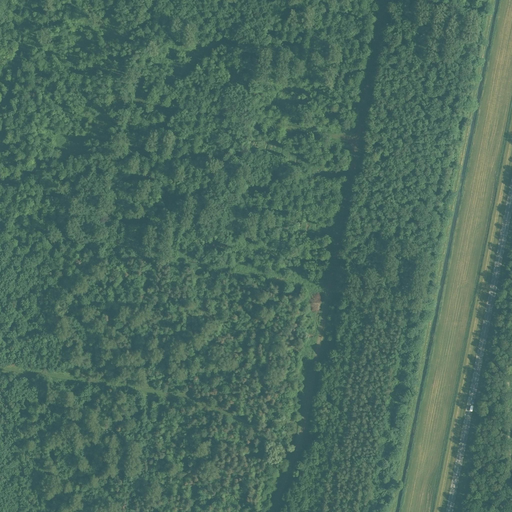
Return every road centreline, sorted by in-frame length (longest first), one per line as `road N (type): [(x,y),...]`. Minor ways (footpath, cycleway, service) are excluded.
road 1 (track): [(273,511),(304,418),(385,0)]
road 2 (track): [(391,511),(492,0)]
road 3 (track): [(0,60),(73,87),(357,140)]
road 4 (primary): [(449,511),(511,191)]
road 5 (track): [(0,368),(200,400),(295,452)]
